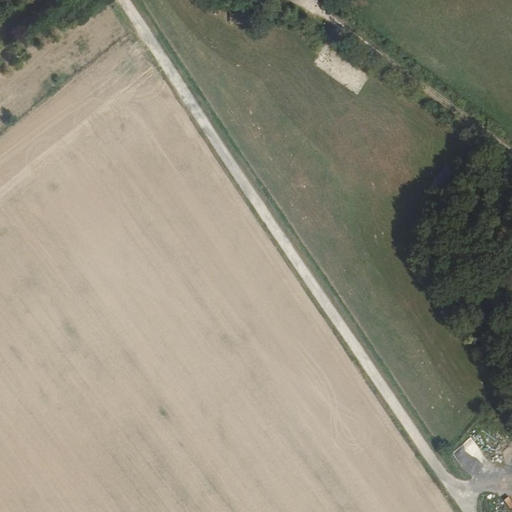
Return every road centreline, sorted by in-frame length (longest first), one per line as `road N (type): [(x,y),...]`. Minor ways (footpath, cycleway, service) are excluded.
road 1 (track): [(465,511),(122,0)]
road 2 (track): [(309,0),(511,159)]
